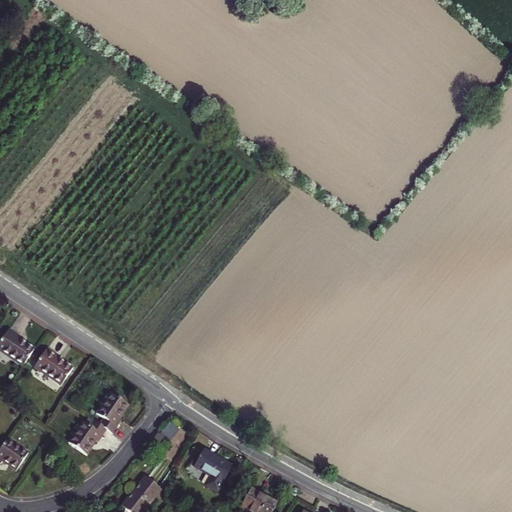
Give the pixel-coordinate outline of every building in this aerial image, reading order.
[(0,344),(0,351),(24,368),(36,350),(20,340),(22,337),(10,329),(0,344)] [(34,367),(62,385),(73,368),(57,357),(58,355),(47,348),(34,367)] [(104,418),(100,424),(108,429),(114,433),(122,420),(119,418),(128,404),(112,393),(98,414),(104,418)] [(83,422),(70,442),(86,453),(96,439),(99,441),(108,429),(100,424),(94,419),(89,426),(83,422)] [(171,440),(179,428),(170,421),(161,433),(171,440)] [(166,439),(159,433),(153,440),(160,446),(166,439)] [(28,454),(7,440),(0,449),(0,462),(2,460),(17,470),(28,454)] [(231,466),(204,451),(194,467),(211,477),(205,486),(216,492),(231,466)] [(142,511),(160,490),(145,478),(122,507),(128,511),(142,511)] [(272,511),(277,504),(250,489),(240,507),(248,511),(272,511)]
